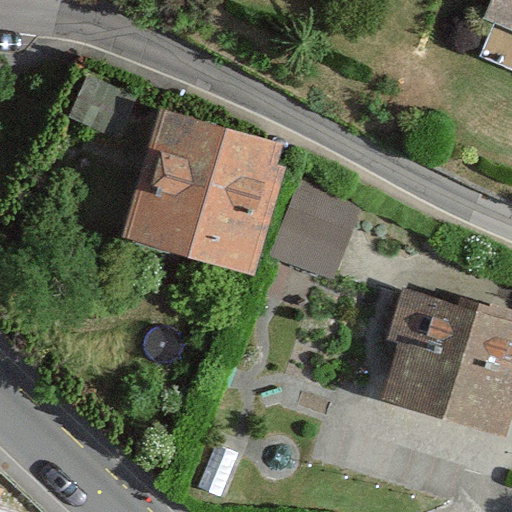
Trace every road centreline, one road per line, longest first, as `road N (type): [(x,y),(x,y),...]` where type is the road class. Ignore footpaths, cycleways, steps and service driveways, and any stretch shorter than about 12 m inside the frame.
road 1 (residential): [(0,13),(57,14),(171,56),(511,225)]
road 2 (secondary): [(124,511),(0,396)]
